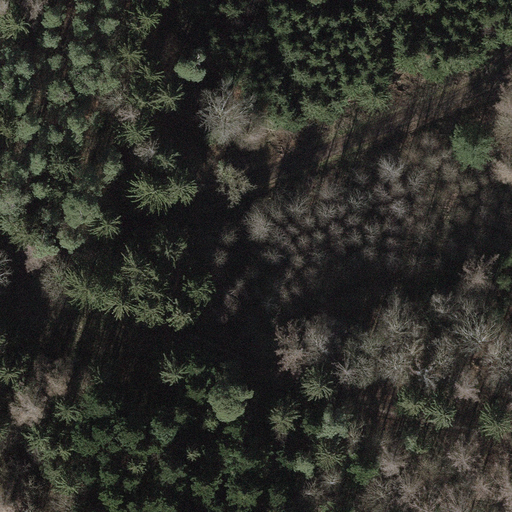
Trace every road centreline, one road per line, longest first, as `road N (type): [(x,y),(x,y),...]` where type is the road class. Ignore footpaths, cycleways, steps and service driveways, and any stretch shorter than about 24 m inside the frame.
road 1 (track): [(0,278),(511,69)]
road 2 (track): [(23,271),(239,362),(370,402),(511,430)]
